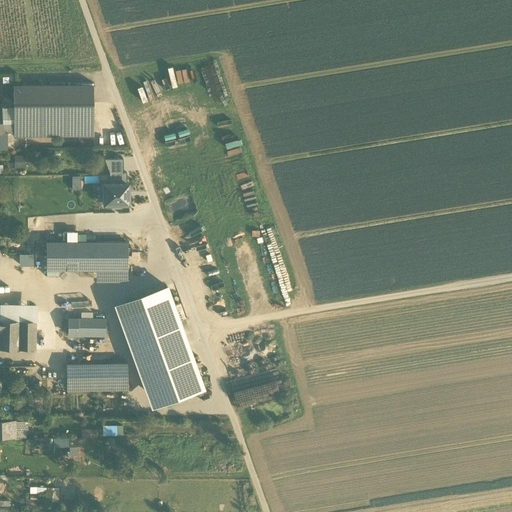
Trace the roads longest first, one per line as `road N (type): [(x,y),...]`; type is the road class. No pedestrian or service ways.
road 1 (track): [(81,0),(266,511)]
road 2 (track): [(199,327),(511,277)]
